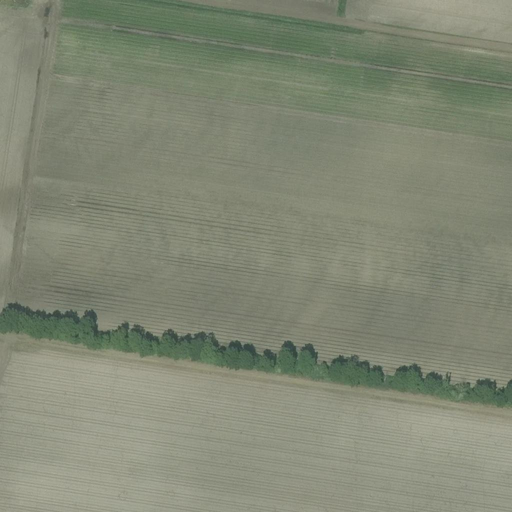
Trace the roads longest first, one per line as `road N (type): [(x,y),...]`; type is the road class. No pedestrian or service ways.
road 1 (track): [(511,415),(0,338)]
road 2 (track): [(511,52),(167,0)]
